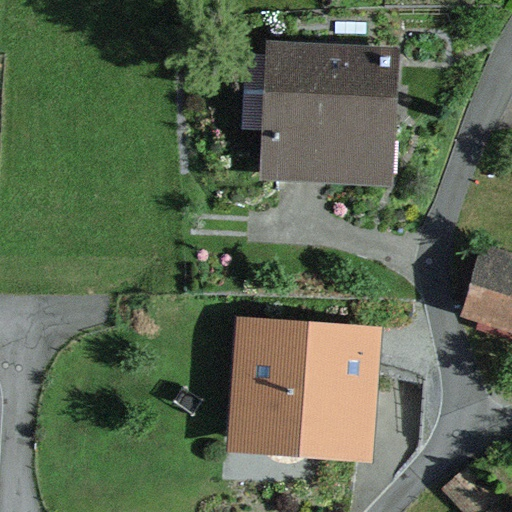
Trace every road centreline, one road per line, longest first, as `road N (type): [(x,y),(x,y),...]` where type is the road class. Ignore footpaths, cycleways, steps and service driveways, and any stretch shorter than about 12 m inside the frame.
road 1 (residential): [(384,511),(469,435),(435,255),(511,41)]
road 2 (residential): [(23,511),(13,474),(13,313),(0,314)]
